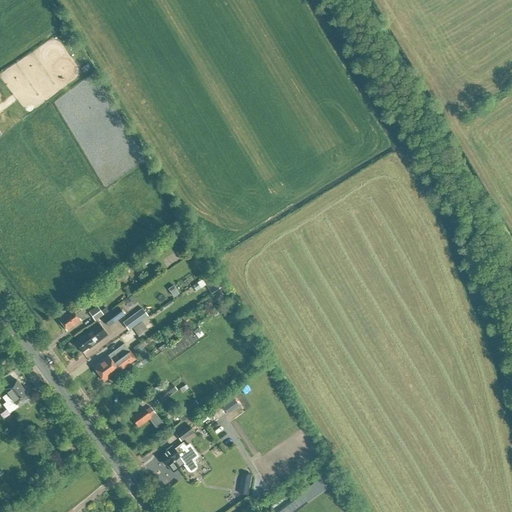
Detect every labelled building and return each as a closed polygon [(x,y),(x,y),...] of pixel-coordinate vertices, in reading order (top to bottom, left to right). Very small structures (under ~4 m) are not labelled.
[(67,29),(60,34),(64,40),(71,35),(67,29)] [(171,297),(175,294),(172,288),(167,292),(171,297)] [(127,299),(124,302),(128,308),(132,305),(127,299)] [(61,318),(58,320),(66,331),(80,321),(85,317),(81,311),(77,305),(66,313),(66,312),(64,311),(62,311),(60,312),(59,314),(60,316),(61,318)] [(94,321),(103,314),(97,306),(88,313),(94,321)] [(108,326),(124,315),(118,307),(102,318),(108,326)] [(136,314),(141,320),(147,316),(143,310),(136,314)] [(145,320),(135,325),(140,334),(150,328),(145,320)] [(88,329),(89,331),(74,342),(81,352),(87,348),(88,349),(101,339),(100,338),(106,334),(97,322),(88,329)] [(93,367),(98,374),(130,352),(124,343),(107,355),(102,359),(102,360),(93,367)] [(130,352),(98,374),(103,381),(113,374),(113,375),(135,359),(130,352)] [(15,405),(26,397),(28,395),(16,380),(4,389),(7,394),(2,397),(6,402),(3,404),(9,413),(17,407),(15,405)] [(159,403),(176,390),(171,383),(153,396),(159,403)] [(233,391),(223,399),(231,411),(242,403),(233,391)] [(187,416),(199,406),(195,400),(186,407),(184,406),(181,408),(183,410),(182,410),(187,416)] [(138,412),(130,418),(134,422),(133,423),(135,426),(136,426),(137,427),(148,419),(155,428),(162,424),(155,414),(150,407),(145,411),(142,408),(137,411),(138,412)] [(188,425),(176,435),(181,442),(194,432),(188,425)] [(161,455),(159,457),(163,461),(162,462),(164,464),(164,465),(165,465),(166,466),(167,466),(172,472),(182,465),(187,471),(189,472),(190,472),(192,472),(194,471),(195,470),(195,469),(196,468),(196,465),(196,464),(193,460),(196,458),(199,456),(197,455),(194,450),(189,443),(184,446),(183,444),(181,445),(174,450),(171,446),(165,451),(166,452),(161,455)] [(34,463),(32,468),(40,472),(42,467),(34,463)] [(242,473),(240,483),(249,484),(251,474),(242,473)] [(276,511),(297,511),(308,504),(300,493),(276,511)]
